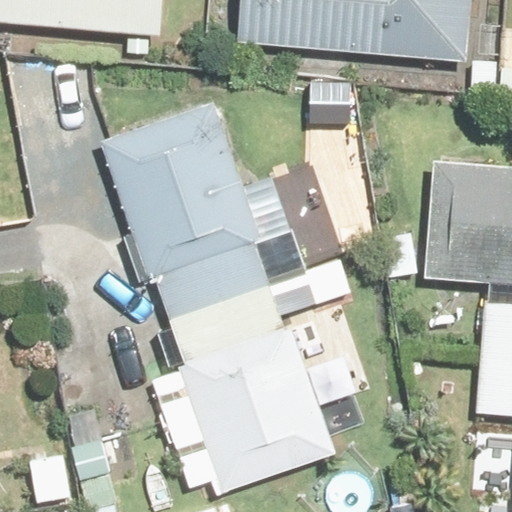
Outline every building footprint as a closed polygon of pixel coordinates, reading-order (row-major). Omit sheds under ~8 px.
[(0,0),(0,68),(114,72),(115,0),(0,0)] [(187,0),(184,86),(418,100),(421,42),(424,42),(425,0),(187,0)] [(511,0),(479,0),(472,105),(511,108),(511,0)] [(157,130),(27,175),(144,511),(245,511),(286,498),(157,130)] [(19,138),(0,140),(0,225),(30,222),(19,138)] [(511,213),(370,209),(367,318),(511,322),(511,213)] [(511,344),(424,339),(415,465),(511,471),(511,344)] [(72,458),(28,462),(31,511),(48,511),(76,510),(72,458)] [(511,511),(511,478),(463,476),(460,511),(511,511)]
